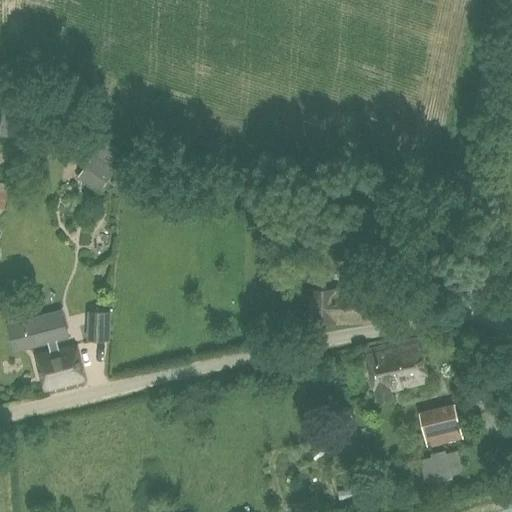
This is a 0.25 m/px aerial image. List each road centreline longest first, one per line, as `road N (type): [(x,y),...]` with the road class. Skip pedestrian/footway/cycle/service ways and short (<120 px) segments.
road 1 (unclassified): [(0,415),(494,303)]
road 2 (unclassified): [(494,303),(468,197),(469,143),(498,0)]
